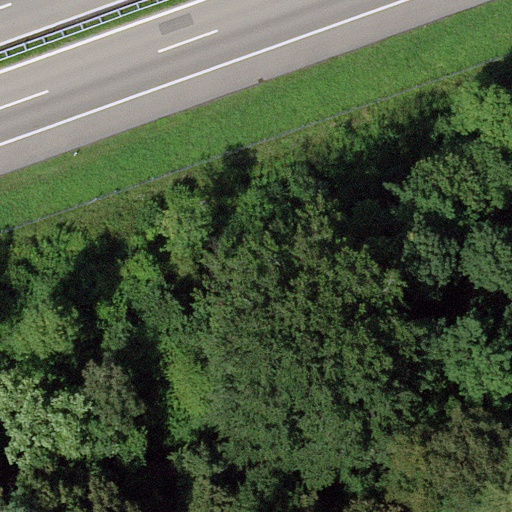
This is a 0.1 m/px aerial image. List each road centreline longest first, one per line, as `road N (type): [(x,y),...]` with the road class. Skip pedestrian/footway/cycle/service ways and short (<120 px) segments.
road 1 (track): [(511,454),(0,495)]
road 2 (motorway): [(0,111),(310,0)]
